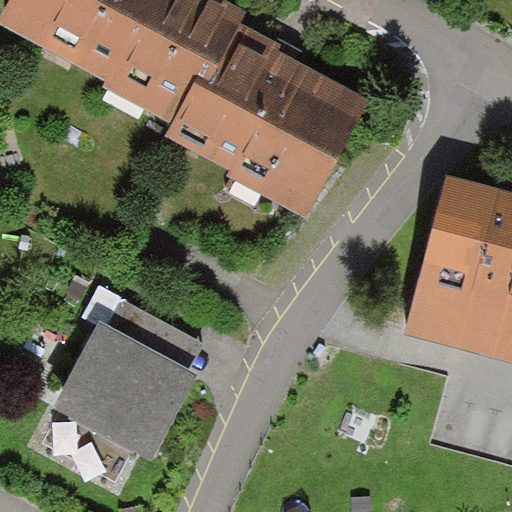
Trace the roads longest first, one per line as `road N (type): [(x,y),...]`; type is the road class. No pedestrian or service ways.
road 1 (residential): [(472,67),(430,159),(287,339),(196,511)]
road 2 (residential): [(472,67),(354,0)]
